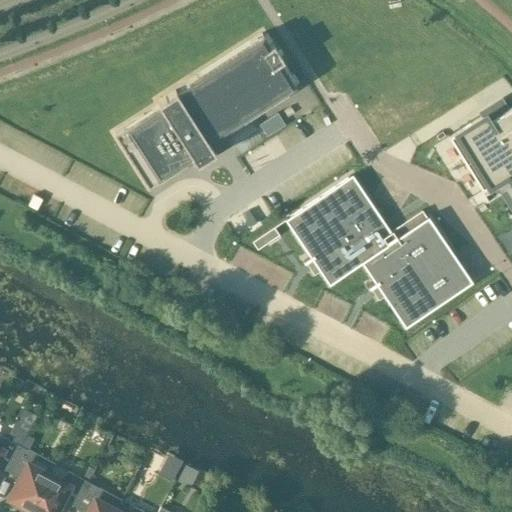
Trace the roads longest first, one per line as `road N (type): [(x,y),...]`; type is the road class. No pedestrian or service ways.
road 1 (unclassified): [(511,427),(199,261)]
road 2 (tertiary): [(0,55),(133,0)]
